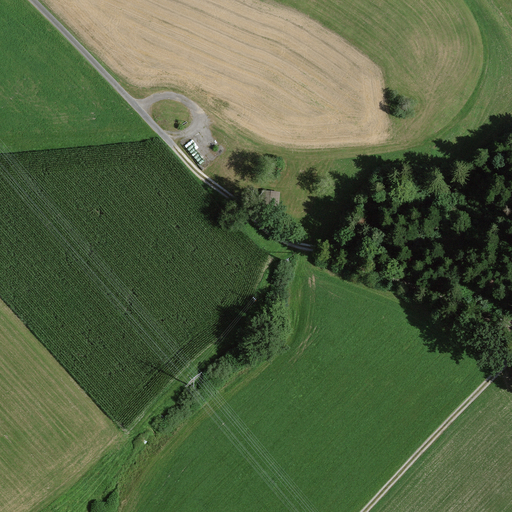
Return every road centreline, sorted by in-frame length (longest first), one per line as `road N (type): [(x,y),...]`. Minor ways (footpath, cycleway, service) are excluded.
road 1 (track): [(511,321),(273,235),(166,139)]
road 2 (track): [(511,362),(367,511)]
road 3 (track): [(166,139),(33,0)]
road 4 (track): [(338,256),(511,232)]
